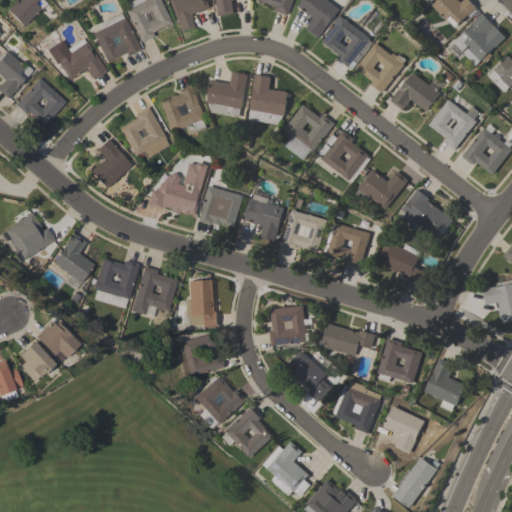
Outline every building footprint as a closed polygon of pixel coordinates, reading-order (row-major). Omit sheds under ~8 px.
[(23,26),(7,10),(17,0),(36,0),(35,2),(40,9),(23,26)] [(159,0),(171,23),(152,32),(153,36),(141,42),(125,9),(127,9),(125,4),(134,0),(159,0)] [(180,31),(167,0),(206,0),(209,7),(190,14),(194,26),(180,31)] [(230,0),(233,12),(218,16),(215,1),(214,0),(230,0)] [(292,0),(287,15),(273,10),(275,7),(257,0),(292,0)] [(326,0),(338,9),(326,25),(317,38),(305,28),(313,18),(297,6),(301,0),(326,0)] [(462,0),(468,0),(476,7),(466,16),(465,16),(454,27),(446,18),(445,19),(431,5),(436,0),(458,0),(460,2),(462,0)] [(124,17),(140,49),(127,56),(125,52),(106,62),(92,33),(102,28),(100,23),(120,12),(123,17),(124,17)] [(495,26),(505,37),(495,47),(494,46),(488,51),(491,55),(485,61),(482,58),(474,65),(463,53),(468,49),(465,46),(461,50),(452,41),(472,23),(471,22),(481,12),(494,26),(486,34),(495,26)] [(369,38),(347,66),(336,58),(339,55),(321,42),(335,25),(332,23),(338,15),(340,17),(341,16),(369,38)] [(85,40),(105,70),(104,71),(105,72),(94,79),(94,78),(92,79),(85,68),(69,80),(57,62),(56,63),(48,51),(61,42),(66,49),(82,38),(84,41),(85,40)] [(403,64),(381,93),(370,84),(372,81),(355,68),(375,42),(403,64)] [(0,56),(6,50),(24,66),(26,64),(32,70),(23,80),(23,79),(22,79),(25,82),(22,86),(19,84),(17,86),(17,87),(7,98),(0,92),(0,84),(4,80),(0,76),(1,75),(0,74),(0,56)] [(511,84),(509,87),(493,69),(508,55),(511,59),(511,84)] [(231,71),(246,74),(244,88),(243,88),(240,108),(239,108),(238,117),(210,112),(207,103),(206,102),(210,80),(229,83),(231,71)] [(412,72),(439,93),(425,111),(410,99),(402,109),(390,100),(399,87),(400,88),(412,72)] [(255,74),(270,77),(268,89),(276,90),(277,89),(285,91),(285,92),(287,93),(287,94),(288,94),(288,97),(286,97),(283,115),(282,115),(280,119),(279,121),(278,124),(249,119),(250,109),(249,109),(253,89),(252,88),(255,74)] [(65,101),(44,125),(28,111),(25,114),(15,105),(38,77),(65,101)] [(159,102),(179,94),(178,90),(179,90),(179,89),(190,84),(192,90),(193,90),(204,118),(202,119),(205,127),(194,131),(191,123),(171,131),(159,102)] [(476,121),(454,149),(443,141),(445,138),(428,124),(448,99),(466,113),(471,106),(479,112),(473,119),(476,121)] [(334,123),(312,152),(309,150),(303,159),(285,146),(292,137),(283,130),(303,104),(320,117),(322,114),(334,123)] [(165,137),(163,138),(167,145),(147,157),(143,151),(134,156),(118,128),(136,117),(135,114),(147,107),(165,137)] [(511,149),(492,174),(475,161),(473,164),(472,163),(471,164),(462,157),(462,156),(462,155),(483,127),(494,135),(495,134),(499,137),(498,138),(511,149)] [(348,181),(320,158),(323,154),(319,151),(325,143),(330,147),(331,145),(326,142),(332,134),(337,137),(342,130),(353,139),(351,142),(368,155),(367,157),(369,159),(351,182),(349,180),(348,181)] [(108,138),(117,149),(116,149),(130,165),(116,178),(117,179),(112,183),(111,182),(105,188),(90,171),(98,163),(99,164),(105,158),(96,149),(108,138)] [(407,180),(385,209),(369,196),(365,201),(355,193),(358,188),(357,187),(371,169),(387,181),(395,171),(396,172),(396,171),(407,179),(406,180),(407,180)] [(165,183),(199,193),(193,215),(161,206),(160,209),(146,205),(150,190),(162,194),(165,183)] [(207,185),(242,196),(233,226),(212,220),(211,224),(210,223),(209,224),(198,221),(199,220),(197,220),(207,185)] [(427,200),(452,219),(439,238),(423,226),(418,232),(401,219),(406,213),(402,210),(417,189),(429,198),(427,200)] [(282,207),(276,227),(277,228),(273,242),(258,237),(262,225),(243,220),(250,198),(252,198),(253,194),(267,198),(266,202),(282,207)] [(291,210),(325,220),(316,251),(295,244),(294,248),(281,244),(291,210)] [(4,230),(30,212),(43,229),(45,227),(54,240),(24,260),(4,230)] [(335,223),(369,233),(359,267),(344,262),(345,259),(326,253),(326,251),(324,250),(332,223),(334,223),(335,223)] [(80,282),(52,262),(65,245),(64,244),(72,233),(86,242),(78,253),(93,264),(80,282)] [(405,244),(420,251),(413,267),(424,272),(418,285),(405,279),(406,276),(377,262),(387,240),(402,248),(405,244)] [(511,264),(502,255),(511,244),(511,264)] [(102,258),(123,264),(124,260),(125,261),(125,260),(136,263),(136,264),(138,264),(130,289),(129,289),(124,308),(93,299),(96,289),(93,289),(102,258)] [(130,311),(143,266),(157,270),(156,273),(176,280),(167,311),(147,305),(144,315),(130,311)] [(188,281),(211,279),(213,311),(215,311),(216,326),(191,327),(190,315),(190,314),(185,314),(184,302),(189,302),(188,281)] [(501,319),(500,319),(498,310),(499,310),(497,302),(485,304),(482,289),(497,286),(497,287),(511,283),(511,318),(501,321),(501,319)] [(270,309),(302,306),(305,341),(270,345),(268,331),(272,330),(270,309)] [(53,354),(34,337),(52,318),(78,343),(65,357),(57,350),(53,354)] [(354,355),(321,346),(328,323),(358,332),(359,330),(373,334),(369,348),(357,344),(354,355)] [(224,366),(190,376),(180,342),(210,333),(216,354),(220,353),(224,366)] [(421,352),(411,383),(390,377),(388,382),(378,378),(379,373),(377,372),(387,338),(401,342),(400,346),(421,352)] [(33,340),(54,364),(43,373),(42,372),(32,382),(18,366),(23,361),(17,355),(33,340)] [(284,367),(299,350),(315,364),(320,359),(329,367),(324,372),(326,373),(318,382),(327,390),(318,401),(307,392),(309,389),(284,367)] [(440,406),(443,399),(425,391),(434,371),(433,371),(439,358),(454,365),(448,377),(465,385),(455,405),(454,405),(451,411),(440,406)] [(0,360),(4,359),(8,370),(15,367),(17,373),(16,373),(21,386),(13,389),(13,390),(13,392),(0,396),(0,360)] [(218,424),(194,397),(217,376),(218,377),(219,376),(231,390),(231,391),(232,392),(235,389),(244,400),(236,407),(238,408),(234,411),(233,410),(218,424)] [(379,400),(366,433),(353,428),(354,424),(334,416),(335,414),(332,412),(343,384),(347,386),(349,380),(364,386),(363,388),(380,395),(378,399),(379,400)] [(423,421),(414,440),(415,440),(408,453),(394,446),(399,435),(382,426),(395,401),(408,408),(406,412),(423,421)] [(248,457),(234,440),(228,446),(219,436),(225,431),(224,430),(251,407),(260,417),(257,420),(272,436),(248,457)] [(289,441),(301,451),(293,461),(308,474),(303,479),(309,485),(299,496),(294,490),(292,492),(291,491),(287,495),(270,480),(274,475),(261,464),(278,445),(282,449),(289,441)] [(435,469),(408,507),(391,495),(398,486),(396,484),(407,468),(410,470),(419,457),(435,469)] [(355,500),(344,511),(306,511),(303,509),(308,504),(306,503),(326,479),(340,491),(341,490),(344,493),(345,491),(346,492),(347,491),(355,499),(355,500)]
